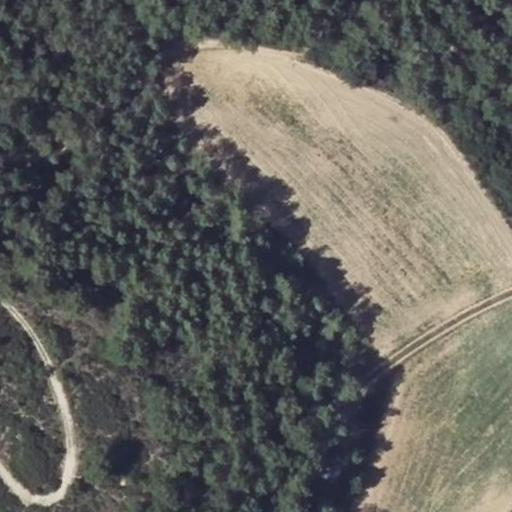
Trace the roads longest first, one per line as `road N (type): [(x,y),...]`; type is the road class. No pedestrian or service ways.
road 1 (track): [(428,0),(411,11),(370,3),(334,12),(299,53),(196,45),(164,52),(69,142),(21,161),(0,160)]
road 2 (track): [(511,291),(430,335),(356,390),(285,511)]
road 3 (track): [(0,299),(31,336),(67,417),(71,466),(56,499),(34,504),(0,472)]
